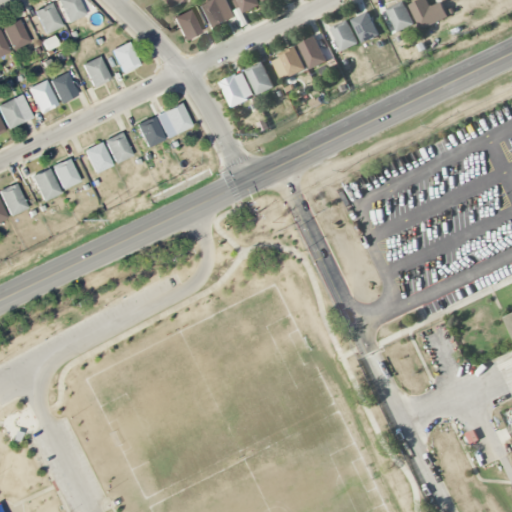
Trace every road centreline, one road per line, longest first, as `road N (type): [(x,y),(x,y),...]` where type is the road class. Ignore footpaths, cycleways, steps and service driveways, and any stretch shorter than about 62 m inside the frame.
road 1 (primary): [(511,55),(0,301)]
road 2 (residential): [(332,0),(0,161)]
road 3 (residential): [(114,0),(207,101),(248,183)]
